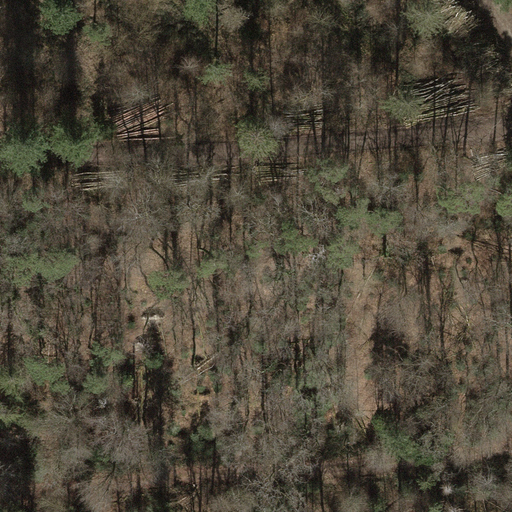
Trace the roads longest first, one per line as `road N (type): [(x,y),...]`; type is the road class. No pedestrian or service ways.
road 1 (track): [(0,493),(511,443)]
road 2 (track): [(0,152),(511,128)]
